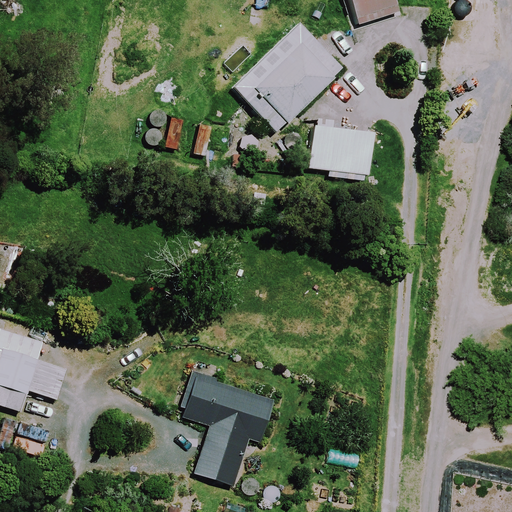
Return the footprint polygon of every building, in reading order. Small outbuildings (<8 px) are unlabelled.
[(347,0),(356,26),(398,13),(394,0),(347,0)] [(338,71),(295,27),(230,91),(274,135),(338,71)] [(482,99),(443,86),(425,139),(464,153),(482,99)] [(212,127),(170,117),(161,150),(204,160),(212,127)] [(371,137),(311,130),(307,171),(327,174),(326,178),(366,183),(371,137)] [(41,345),(0,332),(0,409),(19,415),(26,394),(55,403),(64,372),(36,363),(41,345)] [(274,405),(191,375),(176,417),(209,429),(193,475),(234,490),(251,442),(260,445),(274,405)]
